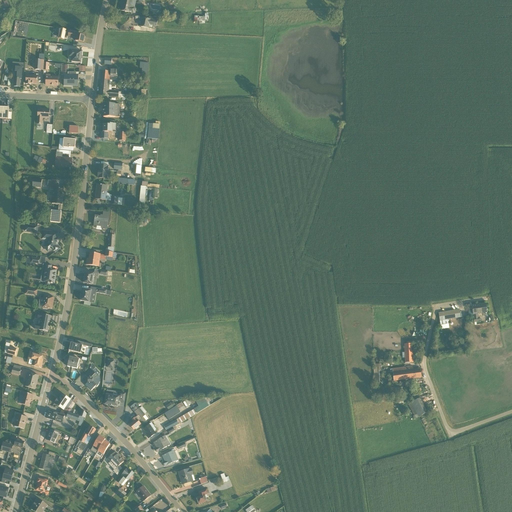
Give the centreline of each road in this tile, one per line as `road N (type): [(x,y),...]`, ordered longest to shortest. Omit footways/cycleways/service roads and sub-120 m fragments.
road 1 (residential): [(92,100),(51,378)]
road 2 (unclassified): [(511,414),(450,433),(425,363),(436,307),(462,302)]
road 3 (residential): [(51,378),(113,430),(180,511)]
road 4 (residential): [(51,378),(15,511)]
